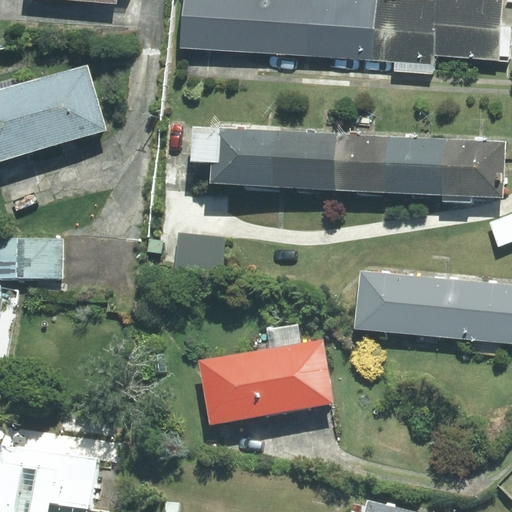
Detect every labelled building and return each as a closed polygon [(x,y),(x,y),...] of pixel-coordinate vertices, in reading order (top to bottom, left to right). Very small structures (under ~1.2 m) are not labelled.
[(182,0),(179,46),(244,51),(247,0),(182,0)] [(247,0),(244,51),(307,56),(310,0),(247,0)] [(310,0),(307,56),(369,61),(373,0),(310,0)] [(430,74),(431,58),(435,0),(373,0),(369,61),(393,62),(392,71),(430,74)] [(499,25),(500,0),(435,0),(431,58),(508,63),(510,26),(499,25)] [(0,171),(106,139),(85,71),(0,96),(0,171)] [(209,136),(206,194),(502,206),(504,147),(209,136)] [(511,218),(487,226),(494,253),(511,247),(511,218)] [(223,240),(174,237),(171,278),(220,281),(223,240)] [(0,282),(62,284),(62,244),(0,242),(0,282)] [(511,290),(357,276),(352,335),(511,350),(511,290)] [(194,369),(207,435),(332,412),(320,346),(194,369)] [(89,511),(95,464),(0,452),(0,511),(89,511)]
